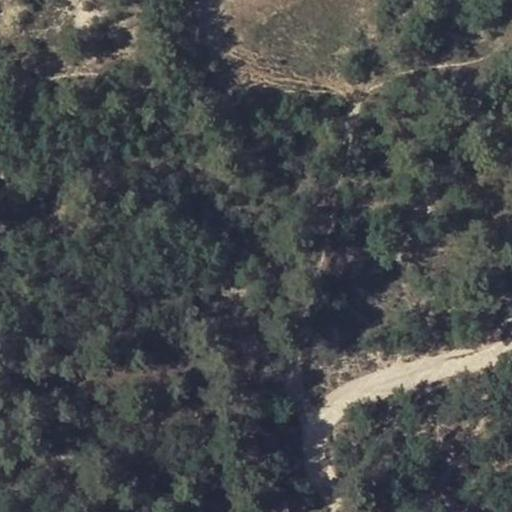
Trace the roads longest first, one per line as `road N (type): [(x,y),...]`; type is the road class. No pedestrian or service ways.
road 1 (track): [(0,88),(184,95),(368,87),(511,34)]
road 2 (track): [(349,511),(322,451),(319,424),(331,404),(375,379),(511,345)]
